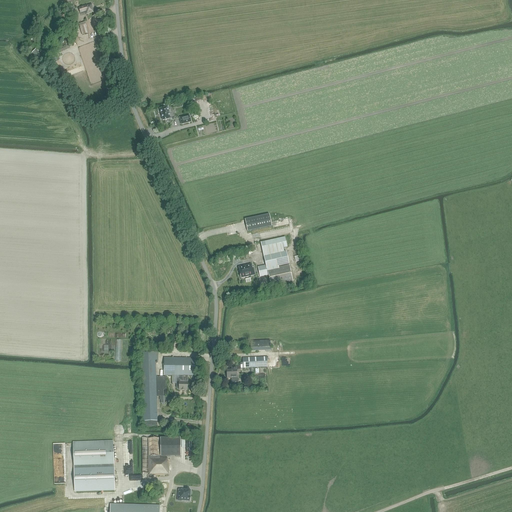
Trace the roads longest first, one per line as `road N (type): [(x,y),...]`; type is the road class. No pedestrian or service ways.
road 1 (unclassified): [(197,511),(215,293),(133,106),(116,0)]
road 2 (track): [(511,467),(379,511)]
